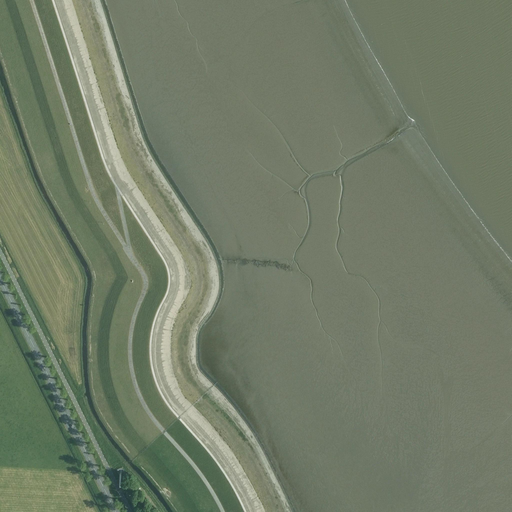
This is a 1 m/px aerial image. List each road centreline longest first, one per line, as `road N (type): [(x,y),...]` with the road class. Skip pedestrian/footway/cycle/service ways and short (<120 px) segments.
road 1 (unclassified): [(129,511),(0,250)]
road 2 (secondary): [(115,511),(0,279)]
